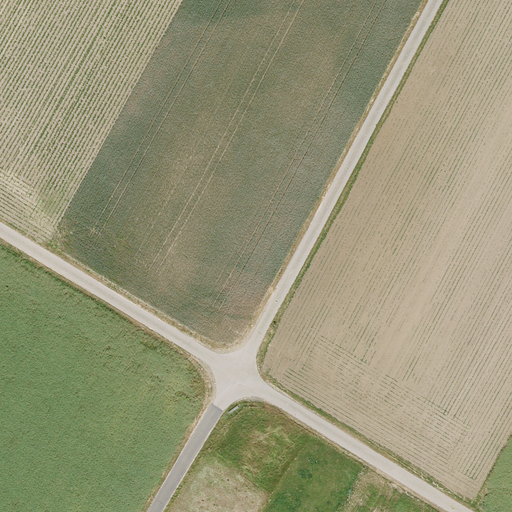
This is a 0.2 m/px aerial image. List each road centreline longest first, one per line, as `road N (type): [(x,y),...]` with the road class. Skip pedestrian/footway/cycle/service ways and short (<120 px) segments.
road 1 (track): [(153,511),(435,0)]
road 2 (track): [(463,511),(0,225)]
